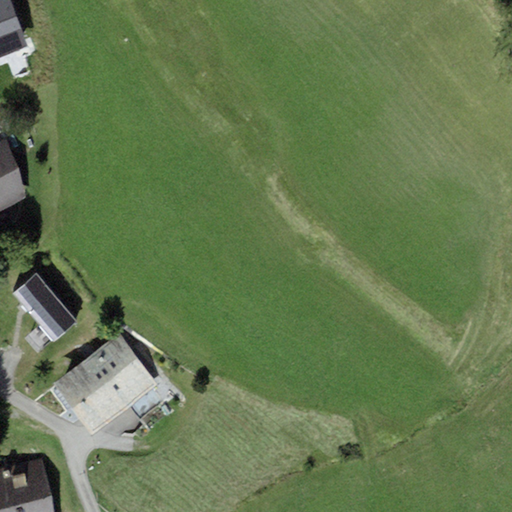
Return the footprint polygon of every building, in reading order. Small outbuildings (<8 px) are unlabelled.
[(11,0),(0,0),(0,56),(29,46),(11,0)] [(5,140),(0,142),(0,210),(26,198),(19,168),(5,140)] [(37,273),(13,293),(40,325),(26,337),(39,353),(78,320),(37,273)] [(119,333),(54,382),(94,434),(159,385),(119,333)] [(0,511),(54,511),(43,460),(0,468),(0,511)]
